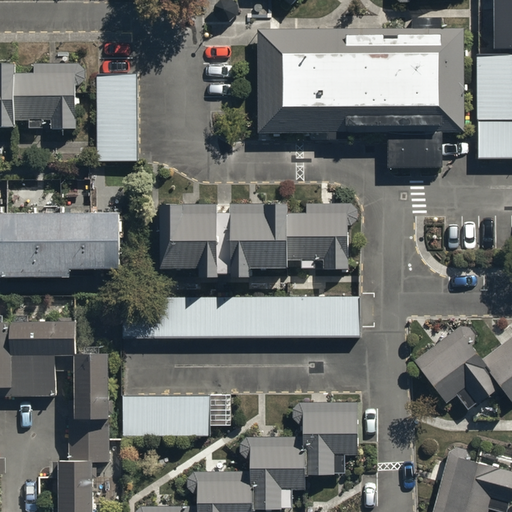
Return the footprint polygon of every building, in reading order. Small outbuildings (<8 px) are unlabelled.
[(258,0),(266,7),(269,3),(285,17),(301,0),(258,0)] [(511,0),(493,0),(493,49),(511,49),(511,0)] [(465,28),(258,28),(258,132),(388,133),(388,166),(442,166),(442,134),(465,134),(465,28)] [(511,54),(475,55),(476,162),(511,162),(511,54)] [(141,76),(100,76),(99,160),(125,160),(141,160),(141,76)] [(74,79),(0,78),(0,135),(74,136),(74,79)] [(352,201),(164,201),(164,268),(352,268),(352,201)] [(117,212),(0,212),(0,273),(118,273),(117,212)] [(359,292),(124,293),(124,335),(359,335),(359,292)] [(16,317),(16,320),(0,320),(0,511),(4,511),(4,449),(0,448),(0,382),(8,383),(8,391),(58,391),(58,344),(78,344),(78,317),(16,317)] [(455,332),(416,362),(454,410),(493,380),(455,332)] [(511,335),(483,358),(511,394),(511,335)] [(93,511),(93,454),(110,454),(110,407),(109,407),(108,354),(77,354),(78,407),(71,407),(71,453),(59,453),(59,511),(93,511)] [(215,394),(124,395),(124,437),(215,437),(215,394)] [(249,511),(250,504),(301,504),(301,475),(355,475),(355,408),(298,408),(299,444),(245,444),(246,474),(195,474),(195,508),(140,508),(140,511),(249,511)] [(511,469),(450,453),(434,511),(509,511),(511,503),(511,469)]
